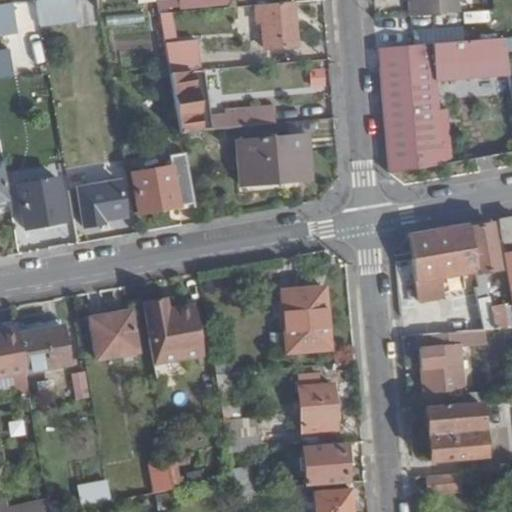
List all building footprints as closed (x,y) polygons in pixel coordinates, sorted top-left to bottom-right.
[(37,0),(36,0),(41,25),(80,19),(80,10),(76,11),(74,5),(98,2),(97,0),(37,0)] [(156,0),(159,14),(167,14),(166,9),(164,0),(156,0)] [(177,0),(164,0),(166,9),(178,8),(177,0)] [(226,0),(177,0),(178,8),(227,3),(226,0)] [(414,0),(415,15),(461,11),(460,0),(414,0)] [(299,45),(295,2),(256,6),(257,15),(251,15),(251,22),(263,22),(266,47),(299,45)] [(167,14),(159,14),(162,31),(173,30),(171,13),(167,14)] [(162,31),(159,14),(149,14),(151,31),(148,32),(154,74),(169,73),(164,45),(162,31)] [(173,30),(162,31),(164,45),(175,43),(173,30)] [(511,36),(501,37),(503,49),(511,47),(511,36)] [(434,74),(505,68),(503,49),(501,37),(380,47),(392,170),(452,161),(446,109),(439,109),(434,74)] [(164,45),(169,73),(199,70),(197,42),(175,43),(164,45)] [(326,69),(311,69),(311,88),(326,88),(326,69)] [(180,134),(273,124),(272,111),(223,115),(224,117),(210,118),(203,70),(199,70),(169,73),(180,134)] [(286,177),(286,182),(307,179),(304,134),(235,138),(238,160),(246,159),(248,180),(286,177)] [(110,167),(126,165),(122,145),(107,147),(110,167)] [(0,202),(11,200),(3,157),(0,157),(0,202)] [(405,183),(479,170),(476,157),(452,161),(392,170),(392,173),(405,183)] [(287,186),(286,182),(286,177),(248,180),(246,159),(238,160),(235,160),(238,190),(287,186)] [(138,213),(193,204),(186,167),(132,175),(138,213)] [(18,185),(35,182),(34,171),(17,174),(18,185)] [(56,178),(35,182),(18,185),(26,226),(63,221),(56,178)] [(104,219),(127,216),(121,181),(80,188),(86,225),(105,222),(104,219)] [(0,212),(13,210),(11,200),(0,202),(0,212)] [(511,216),(500,219),(503,243),(511,241),(511,216)] [(467,225),(476,272),(479,287),(475,287),(482,330),(511,327),(511,254),(504,255),(511,301),(511,308),(505,310),(504,305),(489,306),(482,270),(498,267),(494,245),(490,221),(467,225)] [(467,225),(413,234),(416,257),(412,258),(419,302),(444,298),(441,278),(476,272),(467,225)] [(286,352),(328,349),(322,287),(280,292),(286,352)] [(153,360),(199,352),(191,306),(166,309),(165,300),(143,303),(153,360)] [(95,360),(137,353),(129,313),(88,320),(95,360)] [(17,334),(24,372),(68,365),(61,327),(17,334)] [(17,334),(16,329),(0,331),(0,335),(0,337),(0,336),(0,376),(24,372),(17,334)] [(451,332),(453,344),(465,343),(464,331),(451,332)] [(451,332),(420,336),(425,393),(460,390),(459,371),(455,371),(453,344),(451,332)] [(86,370),(71,373),(76,399),(90,397),(86,370)] [(235,373),(215,375),(226,431),(234,429),(231,414),(240,412),(235,373)] [(301,432),(334,430),(330,385),(318,386),(316,375),(296,376),(301,432)] [(511,397),(487,400),(489,419),(494,419),(495,425),(506,424),(504,405),(511,404),(511,449),(511,464),(511,397)] [(429,460),(484,455),(478,405),(423,409),(429,460)] [(227,438),(230,451),(260,449),(259,435),(227,438)] [(352,464),(351,442),(305,446),(308,487),(349,483),(347,465),(352,464)] [(152,463),(157,493),(172,490),(168,461),(152,463)] [(456,474),(427,477),(427,493),(458,491),(456,474)] [(108,479),(77,484),(81,507),(112,501),(108,479)] [(286,488),(237,493),(241,511),(279,511),(278,499),(287,497),(286,488)] [(350,511),(348,490),(311,492),(312,511),(350,511)] [(49,511),(48,503),(7,510),(7,511),(49,511)]
